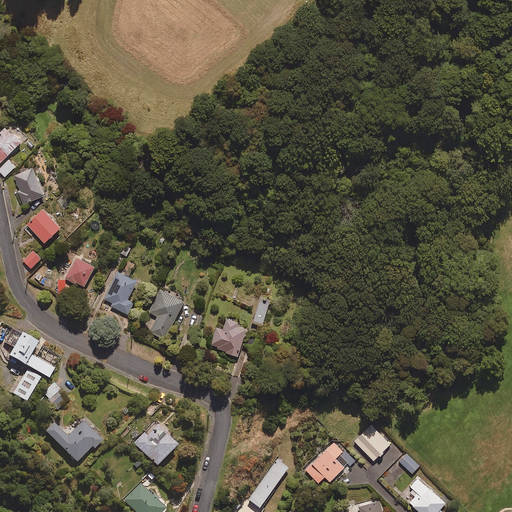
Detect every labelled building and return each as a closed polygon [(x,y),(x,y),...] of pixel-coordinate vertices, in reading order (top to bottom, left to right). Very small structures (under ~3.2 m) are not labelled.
[(0,164),(27,138),(12,122),(0,133),(0,164)] [(16,166),(9,160),(0,169),(0,171),(6,177),(16,166)] [(46,195),(35,168),(16,175),(22,190),(20,191),(25,204),(46,195)] [(73,202),(65,194),(59,200),(67,208),(73,202)] [(44,209),(28,224),(30,226),(26,229),(31,235),(35,232),(45,243),(61,228),(44,209)] [(124,244),(120,252),(126,256),(131,248),(124,244)] [(42,259),(34,250),(24,260),(32,268),(42,259)] [(96,266),(77,257),(66,278),(85,288),(96,266)] [(138,281),(119,272),(105,299),(114,303),(112,306),(129,314),(135,302),(129,300),(138,281)] [(185,302),(162,289),(150,312),(159,317),(151,332),(165,340),(185,302)] [(270,303),(260,300),(253,323),(263,326),(270,303)] [(227,316),(220,308),(211,315),(218,323),(227,316)] [(240,322),(228,318),(225,329),(217,327),(211,347),(239,356),(248,329),(239,326),(240,322)] [(26,365),(33,351),(39,342),(13,327),(5,342),(14,347),(10,356),(26,365)] [(33,351),(26,365),(49,378),(62,356),(52,351),(47,359),(33,351)] [(41,377),(28,370),(14,394),(27,402),(41,377)] [(67,402),(53,385),(43,393),(57,410),(67,402)] [(76,429),(73,426),(66,434),(54,423),(46,431),(77,462),(93,447),(95,449),(103,441),(84,422),(76,429)] [(179,445),(158,424),(148,435),(145,432),(134,443),(158,466),(179,445)] [(354,441),(373,461),(378,456),(380,458),(384,454),(382,453),(390,445),(371,425),(354,441)] [(324,476),(330,482),(349,464),(351,466),(356,460),(345,450),(344,451),(334,441),(306,470),(318,482),(324,476)] [(419,466),(407,454),(399,462),(412,474),(419,466)] [(289,467),(277,458),(249,499),(261,507),(289,467)] [(401,496),(418,511),(442,511),(440,510),(445,505),(417,479),(401,496)] [(163,511),(167,509),(141,483),(124,500),(136,511),(163,511)] [(383,511),(380,501),(360,507),(361,511),(383,511)]
